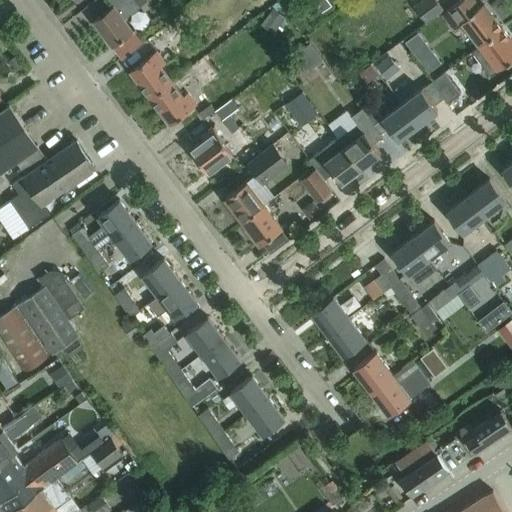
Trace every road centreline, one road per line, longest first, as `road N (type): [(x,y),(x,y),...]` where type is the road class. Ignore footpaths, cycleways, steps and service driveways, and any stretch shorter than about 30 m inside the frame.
road 1 (residential): [(250,300),(24,0)]
road 2 (residential): [(250,300),(511,105)]
road 3 (residential): [(346,426),(250,300)]
